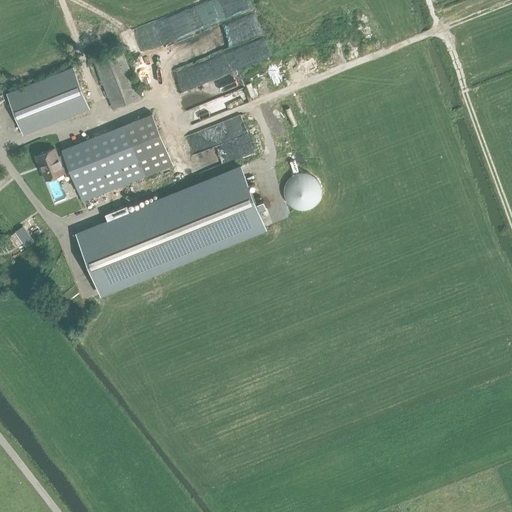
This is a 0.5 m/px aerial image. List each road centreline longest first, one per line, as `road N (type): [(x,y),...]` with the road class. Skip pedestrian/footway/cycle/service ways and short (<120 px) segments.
road 1 (track): [(171,138),(439,29),(511,222)]
road 2 (track): [(73,0),(146,49),(165,87),(156,97)]
road 3 (track): [(61,0),(104,116)]
